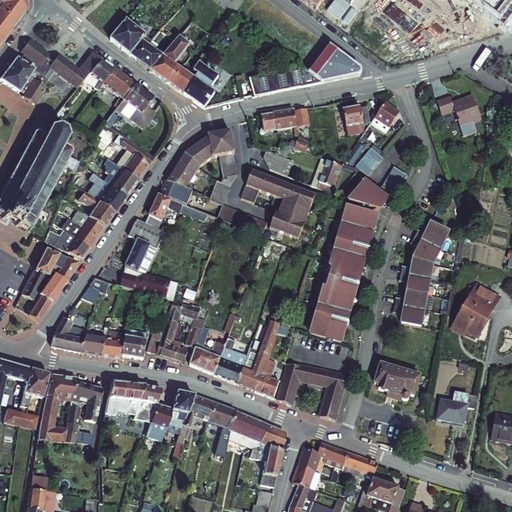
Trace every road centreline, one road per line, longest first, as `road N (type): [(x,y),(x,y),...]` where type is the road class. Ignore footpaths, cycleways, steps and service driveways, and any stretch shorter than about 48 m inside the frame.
road 1 (residential): [(401,78),(426,164),(380,265),(343,442)]
road 2 (residential): [(198,125),(178,142),(32,351)]
road 3 (tertiary): [(32,351),(50,361),(197,385),(298,425)]
road 4 (residential): [(198,125),(47,2)]
road 5 (residential): [(375,84),(198,125)]
road 6 (tertiary): [(343,442),(511,499)]
road 7 (residential): [(281,0),(363,63),(375,84)]
